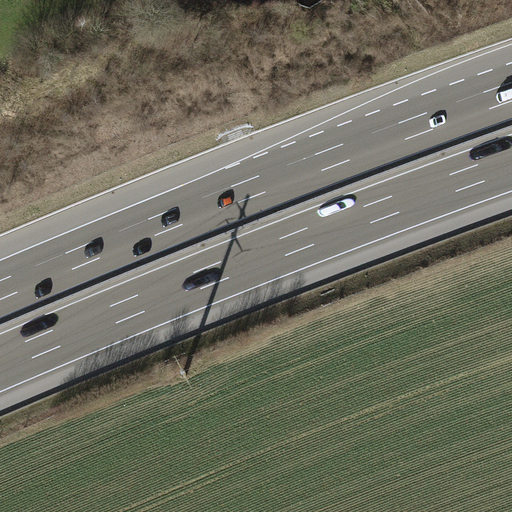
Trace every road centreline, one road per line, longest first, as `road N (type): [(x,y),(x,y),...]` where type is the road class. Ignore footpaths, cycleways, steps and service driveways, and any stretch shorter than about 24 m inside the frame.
road 1 (motorway): [(0,363),(511,163)]
road 2 (motorway): [(511,92),(0,290)]
